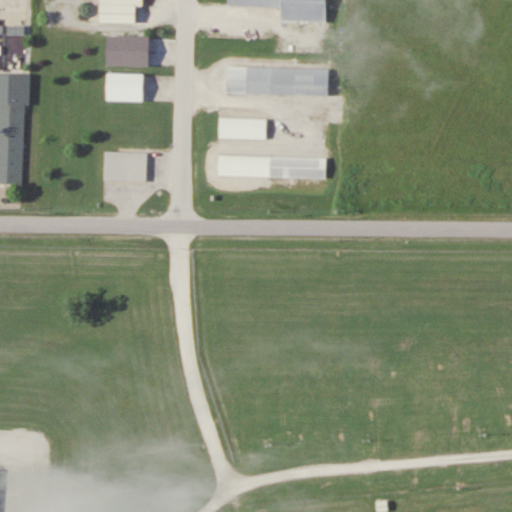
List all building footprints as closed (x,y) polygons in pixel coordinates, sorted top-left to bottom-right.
[(102,0),(102,22),(137,23),(138,6),(146,6),(146,0),(102,0)] [(231,0),(231,3),(282,5),(282,18),(328,19),(328,0),(231,0)] [(228,92),(228,66),(328,68),(327,94),(228,92)] [(0,177),(0,72),(28,73),(25,178),(0,177)] [(110,72),(109,97),(145,97),(146,72),(110,72)] [(222,115),(221,134),(267,135),(267,116),(222,115)] [(105,153),(105,177),(148,177),(148,153),(105,153)] [(221,153),(221,172),(327,175),(327,156),(221,153)]
